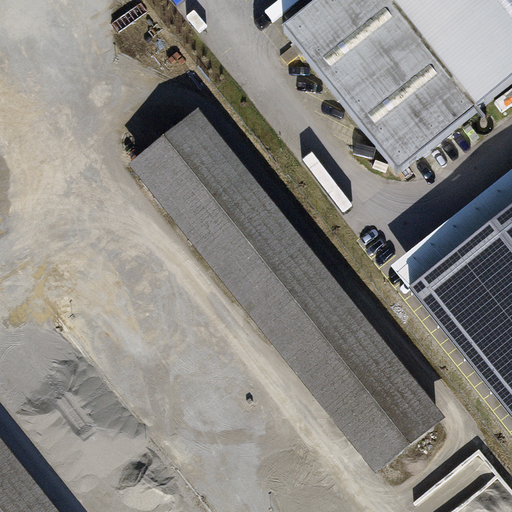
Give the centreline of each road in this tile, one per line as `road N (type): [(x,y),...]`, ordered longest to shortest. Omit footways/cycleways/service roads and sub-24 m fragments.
road 1 (unknown): [(410,511),(398,487),(107,130),(88,115),(52,117)]
road 2 (unknown): [(0,350),(135,511)]
